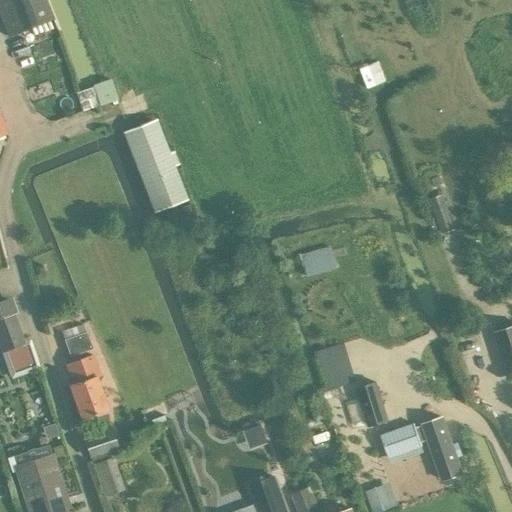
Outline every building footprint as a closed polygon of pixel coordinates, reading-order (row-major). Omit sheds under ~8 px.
[(0,0),(0,17),(7,37),(52,19),(44,0),(0,0)] [(94,87),(100,104),(118,98),(111,80),(94,86),(94,87)] [(449,82),(432,88),(444,126),(461,121),(449,82)] [(82,110),(100,104),(94,87),(76,93),(82,110)] [(157,119),(148,122),(123,132),(155,211),(188,198),(157,119)] [(431,199),(442,233),(458,227),(447,194),(431,199)] [(189,204),(166,213),(169,220),(192,211),(189,204)] [(299,252),(305,275),(335,267),(328,244),(299,252)] [(42,265),(35,266),(36,273),(44,271),(42,265)] [(0,319),(15,314),(10,300),(0,303),(0,319)] [(15,314),(0,319),(0,347),(2,352),(11,378),(40,368),(32,344),(29,338),(24,340),(15,314)] [(511,325),(494,331),(507,373),(511,371),(511,325)] [(70,357),(92,350),(86,332),(64,340),(70,357)] [(327,389),(356,380),(344,343),(315,352),(327,389)] [(100,376),(93,355),(67,365),(74,384),(70,385),(82,419),(108,410),(96,377),(100,376)] [(376,382),(355,388),(367,427),(387,421),(376,382)] [(322,402),(310,407),(315,420),(327,416),(322,402)] [(415,427),(414,423),(380,435),(389,458),(422,446),(420,442),(427,439),(442,481),(464,473),(458,456),(462,455),(457,442),(453,443),(443,415),(421,423),(421,425),(415,427)] [(242,431),(245,441),(263,435),(260,425),(242,431)] [(111,429),(83,438),(90,457),(117,448),(111,429)] [(62,445),(52,448),(55,458),(65,455),(62,445)] [(15,465),(21,483),(29,511),(63,511),(60,501),(64,500),(50,454),(15,465)] [(112,458),(98,463),(109,495),(123,490),(112,458)] [(246,507),(247,511),(287,511),(275,477),(250,486),(257,504),(246,507)] [(313,511),(319,510),(310,487),(291,494),(298,511),(313,511)] [(376,487),(366,490),(373,511),(377,511),(384,510),(376,487)]
